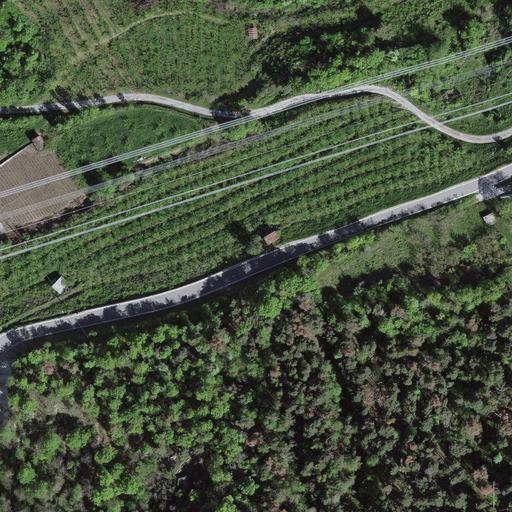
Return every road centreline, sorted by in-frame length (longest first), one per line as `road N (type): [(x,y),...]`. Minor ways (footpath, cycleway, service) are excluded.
road 1 (tertiary): [(511,171),(188,293),(0,346)]
road 2 (track): [(511,131),(495,142),(455,140),(382,91),(314,96),(257,116),(214,118),(136,99),(0,109)]
